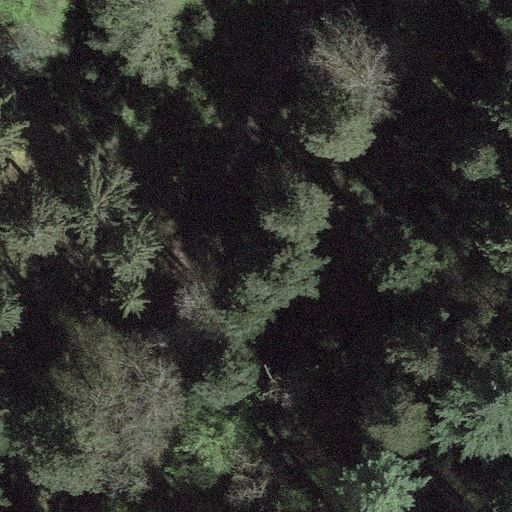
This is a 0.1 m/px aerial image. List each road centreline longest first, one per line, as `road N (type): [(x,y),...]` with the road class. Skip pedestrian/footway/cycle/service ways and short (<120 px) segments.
road 1 (track): [(202,206),(145,359),(59,511)]
road 2 (track): [(0,70),(202,206)]
road 3 (track): [(202,206),(316,0)]
